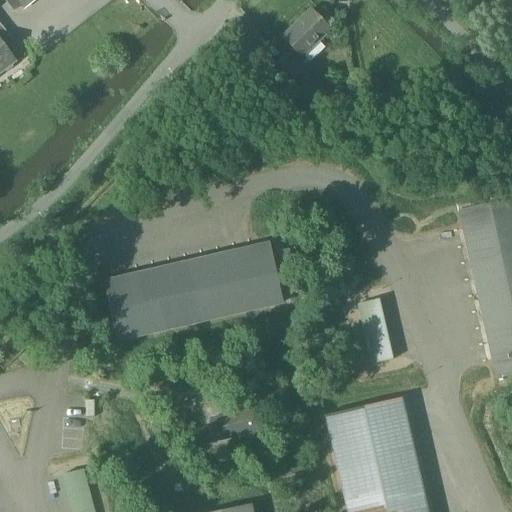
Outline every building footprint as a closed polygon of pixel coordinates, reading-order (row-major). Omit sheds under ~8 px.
[(34,0),(6,0),(8,2),(10,0),(16,0),(23,9),(34,0)] [(330,31),(320,21),(310,10),(281,38),(293,50),(286,57),(285,55),(276,64),(293,82),(302,74),(292,63),(299,56),(301,59),(330,31)] [(11,47),(3,38),(0,40),(0,72),(14,62),(6,51),(11,47)] [(511,201),(460,213),(493,360),(496,377),(511,373),(511,201)] [(267,246),(119,280),(103,284),(117,341),(281,304),(267,246)] [(372,365),(391,361),(378,301),(358,305),(372,365)] [(346,511),(425,511),(400,400),(325,417),(346,511)] [(256,410),(210,420),(215,441),(261,431),(256,410)] [(93,511),(82,471),(62,476),(71,511),(93,511)]
